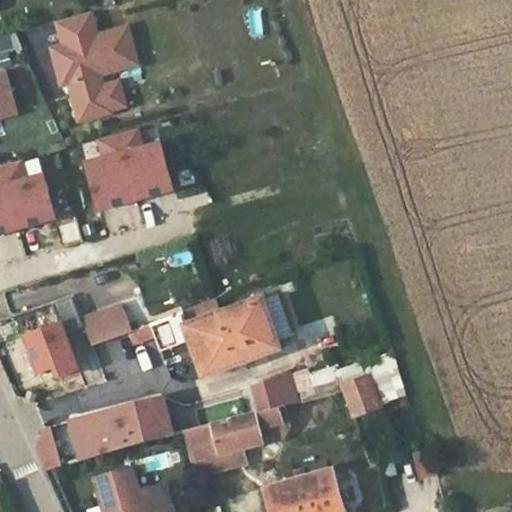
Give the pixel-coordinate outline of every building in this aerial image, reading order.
[(142,68),(131,23),(98,31),(93,12),(53,22),(57,36),(30,42),(37,71),(58,66),(73,125),(130,111),(120,74),(142,68)] [(0,120),(19,115),(8,70),(0,71),(0,120)] [(140,128),(95,139),(100,156),(84,160),(97,212),(176,192),(162,139),(144,144),(140,128)] [(0,235),(58,220),(45,172),(28,176),(24,160),(0,166),(0,235)] [(238,364),(283,348),(279,342),(293,337),(277,295),(263,300),(263,298),(219,313),(238,364)] [(238,364),(219,313),(214,300),(149,325),(159,350),(190,340),(204,377),(238,364)] [(121,305),(82,319),(92,346),(131,332),(121,305)] [(40,385),(81,369),(62,320),(21,336),(40,385)] [(131,346),(152,339),(148,327),(127,334),(131,346)] [(337,374),(340,382),(374,369),(386,401),(407,393),(392,353),(337,374)] [(302,402),(317,399),(307,370),(292,374),(302,402)] [(187,431),(285,406),(302,402),(292,374),(251,386),(252,389),(254,397),(247,399),(244,390),(186,405),(189,415),(180,418),(163,398),(86,418),(96,456),(187,431)] [(345,391),(355,419),(382,409),(371,378),(343,388),(345,391)] [(254,397),(252,389),(244,390),(247,399),(254,397)] [(235,452),(244,450),(264,445),(262,440),(277,436),(282,440),(291,426),(285,406),(187,431),(195,461),(211,474),(216,466),(232,462),(235,452)] [(96,456),(86,418),(44,430),(36,447),(46,470),(96,456)] [(264,445),(282,440),(277,436),(262,440),(264,445)] [(420,480),(438,474),(429,449),(411,455),(420,480)] [(248,464),(244,450),(235,452),(232,462),(216,466),(211,474),(248,464)] [(297,481),(325,473),(323,464),(294,472),(297,481)] [(170,511),(173,511),(167,484),(142,490),(136,468),(99,477),(107,511),(109,511),(114,511),(113,511),(170,511)] [(333,471),(325,473),(297,481),(265,490),(271,511),(345,511),(335,474),(333,471)]
